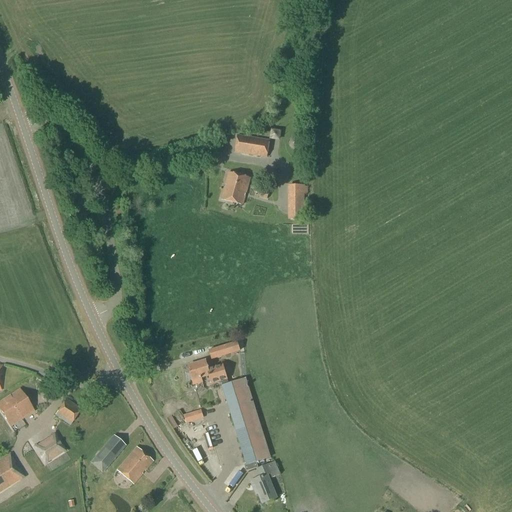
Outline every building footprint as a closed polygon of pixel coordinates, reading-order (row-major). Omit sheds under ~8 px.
[(238,137),(236,152),(266,157),(268,142),(238,137)] [(242,205),(250,178),(229,173),(221,200),(242,205)] [(304,187),(304,185),(288,186),(288,221),(305,221),(305,195),(308,194),(308,187),(304,187)] [(267,200),(269,194),(260,191),(258,198),(267,200)] [(240,352),(237,342),(208,350),(211,361),(240,352)] [(202,372),(212,369),(210,363),(206,364),(205,361),(188,367),(194,385),(202,383),(201,378),(204,377),(202,372)] [(211,384),(226,379),(222,366),(212,369),(202,372),(204,377),(209,376),(211,384)] [(248,465),(270,458),(245,379),(222,387),(244,457),(245,457),(248,465)] [(0,411),(10,427),(34,412),(20,390),(10,396),(0,402),(0,411)] [(70,426),(81,409),(66,399),(55,415),(70,426)] [(186,424),(202,419),(200,411),(183,416),(186,424)] [(194,426),(196,432),(209,429),(207,423),(194,426)] [(44,465),(67,451),(54,432),(32,446),(44,465)] [(95,458),(106,468),(125,447),(113,437),(95,458)] [(212,437),(205,438),(207,449),(214,448),(212,437)] [(133,485),(152,462),(136,448),(117,471),(133,485)] [(0,491),(18,480),(5,459),(0,462),(0,491)] [(256,489),(262,504),(277,498),(267,476),(270,474),(272,478),(280,475),(275,462),(257,470),(260,478),(250,482),(254,490),(256,489)] [(248,471),(258,468),(256,463),(246,466),(248,471)]
